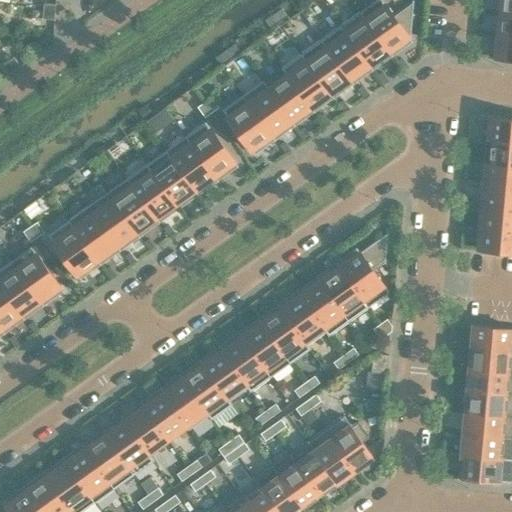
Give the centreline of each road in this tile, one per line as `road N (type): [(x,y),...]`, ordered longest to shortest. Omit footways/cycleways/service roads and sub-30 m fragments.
road 1 (residential): [(444,83),(131,301)]
road 2 (residential): [(159,338),(419,159),(438,156)]
road 3 (residential): [(426,283),(407,498)]
road 4 (residential): [(0,453),(159,338)]
road 5 (residential): [(131,301),(0,394)]
road 6 (residential): [(438,156),(426,283)]
